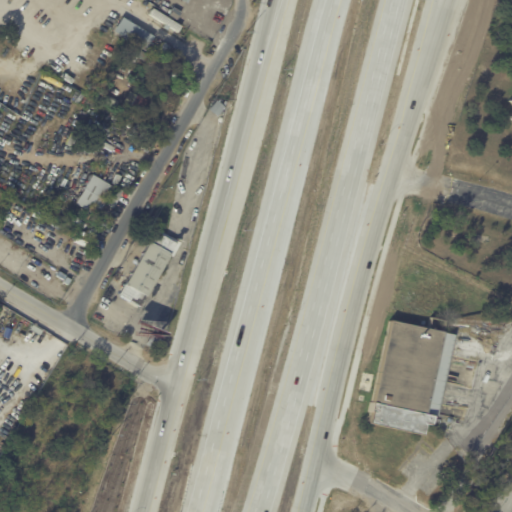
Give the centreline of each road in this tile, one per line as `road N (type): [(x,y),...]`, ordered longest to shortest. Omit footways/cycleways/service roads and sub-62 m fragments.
road 1 (secondary): [(303,511),(442,0)]
road 2 (motorway): [(258,511),(395,0)]
road 3 (motorway): [(333,0),(272,264),(199,511)]
road 4 (secondary): [(278,0),(151,511)]
road 5 (residential): [(67,326),(237,22),(240,0)]
road 6 (residential): [(0,284),(182,395)]
road 7 (residential): [(511,206),(392,173)]
